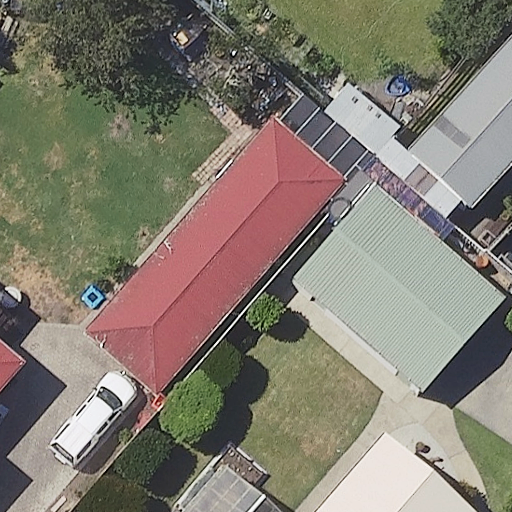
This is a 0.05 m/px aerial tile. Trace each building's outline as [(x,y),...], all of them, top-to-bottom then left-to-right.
[(511,24),(398,149),(465,210),(511,158),(511,24)] [(262,119),(76,336),(150,399),(336,183),(262,119)] [(497,299),(363,185),(282,279),(416,393),(497,299)] [(0,382),(14,366),(0,355),(0,382)] [(459,511),(371,436),(305,511),(459,511)]
